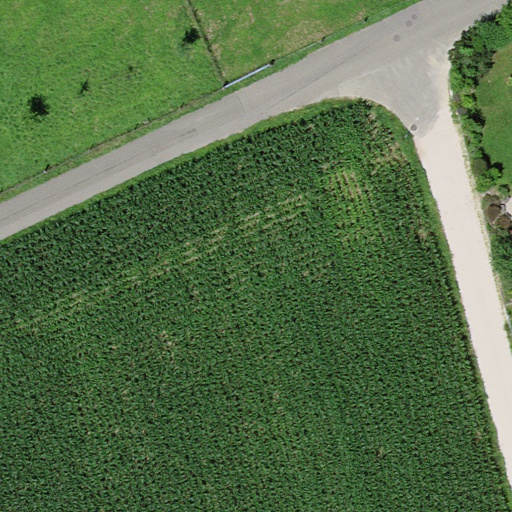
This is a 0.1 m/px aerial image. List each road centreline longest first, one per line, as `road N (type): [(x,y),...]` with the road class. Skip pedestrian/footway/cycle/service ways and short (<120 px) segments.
road 1 (residential): [(0,223),(482,0)]
road 2 (track): [(400,38),(440,143),(511,394)]
